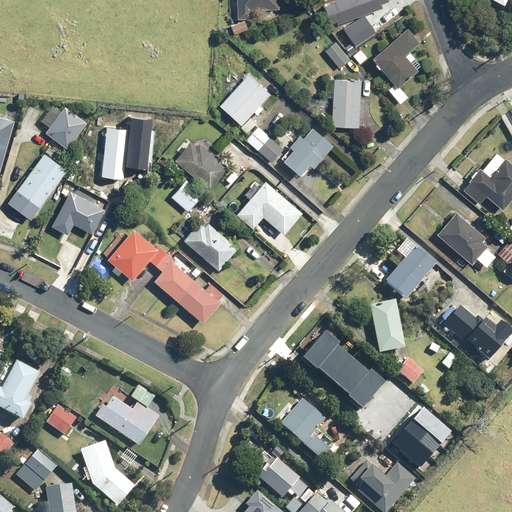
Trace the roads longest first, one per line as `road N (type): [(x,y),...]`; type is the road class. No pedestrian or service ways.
road 1 (residential): [(468,90),(216,386)]
road 2 (residential): [(0,266),(216,386)]
road 3 (residential): [(216,386),(174,511)]
